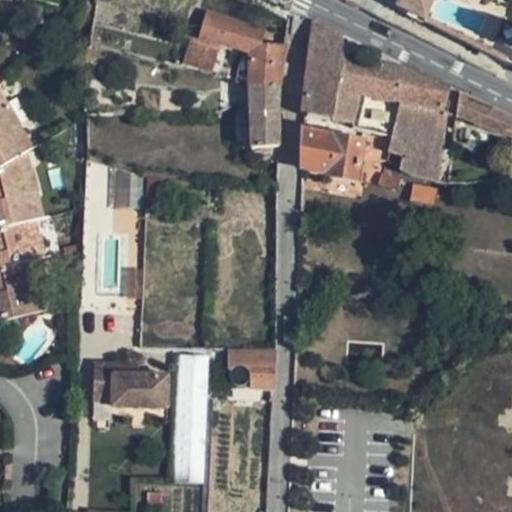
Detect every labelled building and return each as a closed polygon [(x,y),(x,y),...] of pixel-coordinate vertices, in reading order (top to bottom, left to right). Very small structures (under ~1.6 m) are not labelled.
[(399,0),(396,9),(426,24),(435,0),(399,0)] [(443,32),(488,55),(501,27),(455,7),(457,0),(509,0),(511,1),(511,0),(435,0),(426,24),(443,32)] [(281,88),(286,47),(261,46),(265,30),(206,12),(198,38),(248,52),(249,87),(281,88)] [(343,36),(314,22),(300,114),(303,115),(333,122),(345,61),(345,56),(343,36)] [(100,47),(91,45),(90,50),(89,58),(97,60),(100,47)] [(345,61),(333,122),(354,126),(360,98),(399,105),(444,113),(450,88),(409,68),(353,56),(345,56),(345,61)] [(0,322),(46,312),(39,284),(41,283),(36,261),(46,259),(36,221),(45,219),(37,193),(40,191),(34,169),(32,169),(27,152),(34,147),(19,124),(21,123),(10,103),(8,104),(0,90),(0,86),(3,83),(0,79),(0,322)] [(281,88),(249,87),(250,148),(279,148),(280,95),(281,88)] [(483,104),(459,92),(457,117),(476,124),(483,104)] [(447,114),(444,113),(399,105),(392,134),(388,153),(404,157),(400,172),(410,177),(434,183),(438,183),(447,114)] [(363,142),(303,130),(301,170),(329,175),(329,170),(359,175),(363,142)] [(147,178),(83,157),(83,171),(76,308),(142,310),(147,178)] [(358,184),(359,175),(329,170),(329,175),(328,178),(358,184)] [(398,189),(400,181),(382,176),(380,184),(398,189)] [(272,390),(274,354),(227,352),(226,386),(272,390)] [(177,356),(171,485),(200,486),(207,357),(177,356)] [(116,365),(92,365),(91,401),(111,401),(110,408),(166,408),(166,375),(136,375),(116,375),(116,365)] [(116,365),(116,375),(136,375),(136,365),(116,365)] [(267,511),(272,403),(212,400),(207,511),(267,511)]
